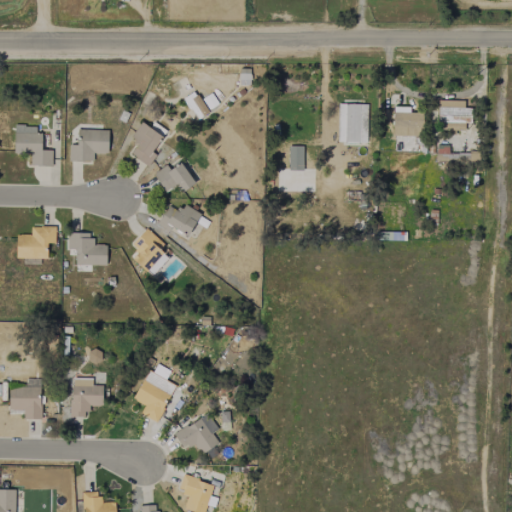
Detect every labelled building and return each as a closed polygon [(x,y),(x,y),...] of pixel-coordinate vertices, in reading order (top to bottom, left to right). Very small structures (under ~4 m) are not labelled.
[(249,84),(249,68),(238,69),(238,85),(249,84)] [(195,120),(207,113),(194,91),(182,98),(195,120)] [(201,99),(208,109),(216,103),(209,94),(201,99)] [(463,130),(464,123),(470,123),(470,108),(463,108),(463,101),(437,100),(437,122),(445,123),(444,130),(463,130)] [(336,142),(366,143),(366,105),(337,104),(336,142)] [(409,107),(392,106),(392,136),(421,136),(422,113),(409,112),(409,107)] [(149,127),(139,121),(130,137),(136,140),(128,155),(148,166),(154,154),(151,153),(165,129),(152,122),(149,127)] [(50,166),(51,150),(40,150),(40,133),(35,133),(35,126),(13,125),(13,152),(29,153),(29,166),(50,166)] [(107,130),(76,129),(76,145),(68,145),(68,161),(92,161),(92,153),(107,153),(107,130)] [(287,170),(302,170),(302,146),(288,146),(287,170)] [(194,183),(180,163),(169,170),(165,165),(152,174),(164,192),(173,185),(179,193),(194,183)] [(167,205),(158,221),(186,237),(199,214),(182,204),(177,211),(167,205)] [(54,243),(54,227),(30,226),(30,235),(15,234),(15,258),(45,258),(46,243),(54,243)] [(163,245),(145,228),(129,245),(137,252),(131,258),(150,276),(167,258),(159,250),(163,245)] [(105,265),(105,245),(90,244),(90,233),(66,232),(66,249),(74,249),(74,265),(105,265)] [(86,359),(98,363),(101,352),(90,348),(86,359)] [(175,385),(147,370),(132,399),(143,405),(139,413),(155,422),(175,385)] [(91,378),(70,378),(70,417),(86,417),(86,406),(101,406),(101,385),(91,385),(91,378)] [(8,410),(22,410),(22,419),(39,419),(40,379),(25,379),(25,387),(8,386),(8,410)] [(217,429),(204,412),(173,436),(183,449),(192,442),(201,454),(217,443),(210,433),(217,429)] [(203,511),(212,485),(182,475),(176,491),(187,494),(183,508),(194,511),(203,511)] [(0,511),(13,511),(13,489),(0,489),(0,511)]
